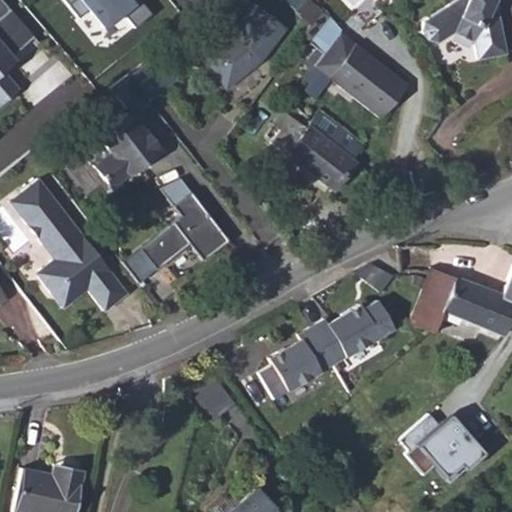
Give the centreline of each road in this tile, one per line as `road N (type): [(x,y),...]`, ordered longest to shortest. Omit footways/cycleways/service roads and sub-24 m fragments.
road 1 (residential): [(0,387),(148,353),(371,238),(504,194)]
road 2 (unknown): [(419,222),(407,71),(357,19)]
road 3 (track): [(92,370),(104,408),(93,511)]
